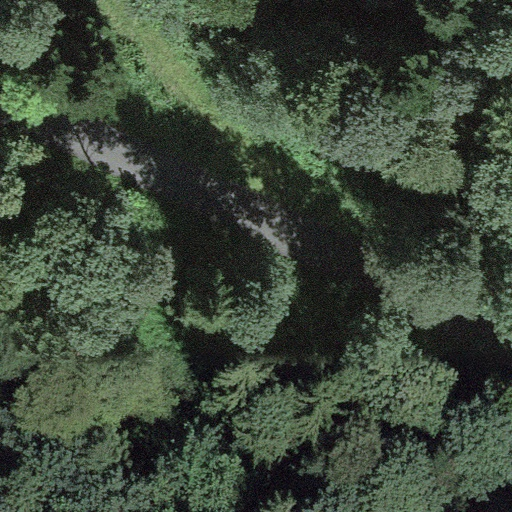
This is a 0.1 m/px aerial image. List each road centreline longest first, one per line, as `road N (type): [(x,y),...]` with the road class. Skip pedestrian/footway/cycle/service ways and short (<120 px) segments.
road 1 (unclassified): [(0,98),(511,345)]
road 2 (track): [(130,0),(306,240)]
